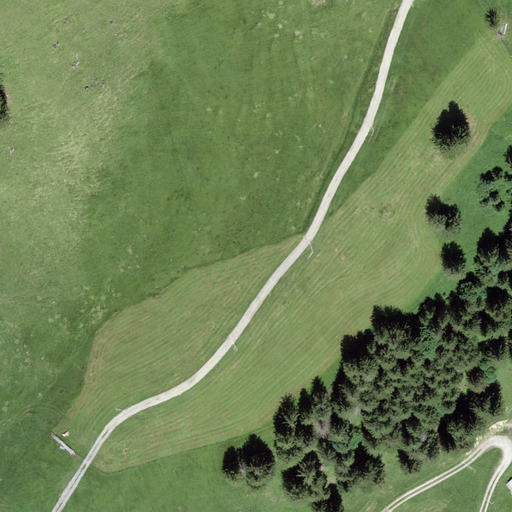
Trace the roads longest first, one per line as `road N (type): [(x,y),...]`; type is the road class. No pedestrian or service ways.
road 1 (track): [(404,0),(358,136),(304,243),(195,376),(100,440),(54,511)]
road 2 (track): [(481,511),(510,451),(501,443),(386,511)]
